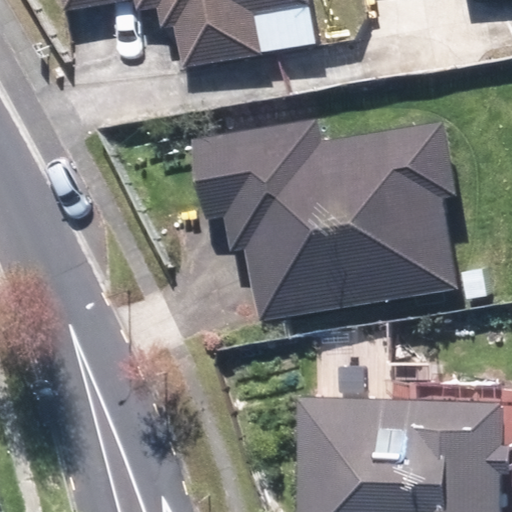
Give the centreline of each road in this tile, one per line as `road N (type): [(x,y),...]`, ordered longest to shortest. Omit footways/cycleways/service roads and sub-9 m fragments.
road 1 (residential): [(64,322),(158,457),(175,511)]
road 2 (residential): [(93,511),(64,322)]
road 3 (residential): [(64,322),(32,220),(0,162)]
